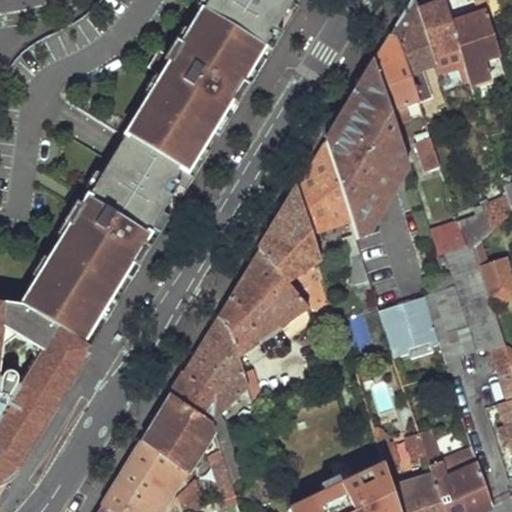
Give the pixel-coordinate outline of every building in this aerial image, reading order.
[(286,0),(214,0),(212,5),(208,2),(188,36),(192,38),(185,48),(181,46),(175,42),(166,56),(173,60),(169,66),(162,77),(88,197),(82,209),(78,215),(71,211),(63,225),(69,229),(73,231),(67,242),(63,239),(42,273),(47,275),(25,311),(77,343),(99,307),(103,309),(123,276),(119,274),(125,263),(137,270),(150,250),(142,246),(171,200),(161,194),(166,185),(173,184),(188,159),(187,152),(192,144),(201,149),(229,103),(237,108),(249,88),(237,81),(244,70),(248,73),(268,39),(264,37),(269,29),(273,32),(291,3),(286,0)] [(472,0),(476,11),(481,11),(486,9),(483,0),(472,0)] [(393,34),(415,102),(428,98),(421,74),(434,70),(415,12),(413,2),(403,18),(393,34)] [(299,7),(292,3),(291,3),(273,32),(269,29),(264,37),(268,39),(248,73),(244,70),(237,81),(249,88),(299,7)] [(443,3),(415,12),(434,70),(435,75),(450,70),(452,75),(456,75),(461,88),(469,86),(449,22),(443,3)] [(495,59),(482,16),(463,21),(463,18),(449,22),(469,86),(487,81),(481,63),(495,59)] [(373,67),(388,114),(404,108),(416,104),(415,102),(393,34),(382,52),(373,67)] [(192,38),(188,36),(181,46),(185,48),(192,38)] [(162,62),(165,57),(157,53),(148,68),(162,77),(169,66),(162,62)] [(169,66),(173,60),(166,56),(165,57),(162,62),(169,66)] [(347,108),(323,148),(348,226),(353,240),(354,245),(367,241),(406,173),(391,126),(388,114),(373,67),(347,108)] [(237,108),(229,103),(201,149),(192,144),(187,152),(188,159),(173,184),(166,185),(161,194),(171,200),(142,246),(150,250),(237,108)] [(408,121),(404,108),(388,114),(391,126),(408,121)] [(438,171),(428,144),(415,148),(424,176),(438,171)] [(294,195),(308,239),(348,226),(323,148),(309,171),(294,195)] [(511,207),(511,184),(501,188),(503,195),(508,211),(511,207)] [(82,209),(88,197),(75,189),(65,205),(72,209),(75,204),(82,209)] [(258,254),(281,282),(315,260),(308,239),(294,195),(275,225),(258,254)] [(508,211),(503,195),(475,204),(478,213),(483,229),(484,232),(508,211)] [(71,211),(78,215),(82,209),(75,204),(72,209),(71,211)] [(478,213),(454,223),(459,239),(483,229),(478,213)] [(423,230),(430,253),(438,250),(461,243),(459,239),(454,223),(453,219),(423,230)] [(69,229),(63,239),(67,242),(73,231),(69,229)] [(354,245),(353,240),(342,243),(349,261),(344,262),(353,288),(367,284),(354,245)] [(468,246),(463,251),(461,243),(438,250),(447,278),(441,279),(418,299),(432,340),(440,363),(455,358),(475,351),(478,358),(488,355),(504,403),(496,406),(505,432),(495,435),(500,448),(511,452),(511,456),(511,382),(502,351),(487,305),(475,270),(468,246)] [(225,327),(234,355),(302,306),(281,282),(258,254),(248,270),(227,303),(216,321),(225,327)] [(475,270),(487,305),(498,305),(509,301),(510,284),(502,261),(475,270)] [(119,274),(123,276),(103,309),(99,307),(77,343),(89,350),(137,270),(125,263),(119,274)] [(42,273),(21,309),(25,311),(47,275),(42,273)] [(376,313),(391,359),(411,352),(409,348),(432,340),(418,299),(376,313)] [(21,309),(0,305),(0,476),(11,465),(16,468),(49,415),(89,350),(77,343),(25,311),(21,309)] [(228,485),(237,482),(226,450),(230,448),(219,413),(245,391),(241,379),(234,355),(225,327),(216,321),(199,350),(184,375),(214,395),(208,425),(218,454),(228,485)] [(511,357),(502,351),(511,382),(511,357)] [(461,376),(455,358),(440,363),(444,374),(446,381),(461,376)] [(176,387),(169,398),(208,425),(214,395),(184,375),(176,387)] [(252,376),(241,379),(245,391),(254,418),(254,420),(264,416),(252,376)] [(372,386),(378,411),(392,407),(385,382),(372,386)] [(138,448),(176,474),(208,425),(169,398),(153,425),(138,448)] [(483,511),(489,509),(460,424),(451,427),(461,458),(453,461),(457,473),(444,478),(433,444),(418,449),(439,511),(483,511)] [(439,511),(418,449),(413,433),(401,438),(409,463),(413,461),(421,478),(401,487),(383,428),(369,432),(381,469),(394,511),(439,511)] [(161,511),(170,497),(182,479),(176,474),(138,448),(118,481),(98,511),(161,511)] [(228,485),(218,454),(205,459),(221,507),(234,503),(228,485)] [(394,511),(381,469),(287,511),(394,511)] [(175,511),(197,511),(204,508),(193,476),(182,479),(170,497),(175,511)]
